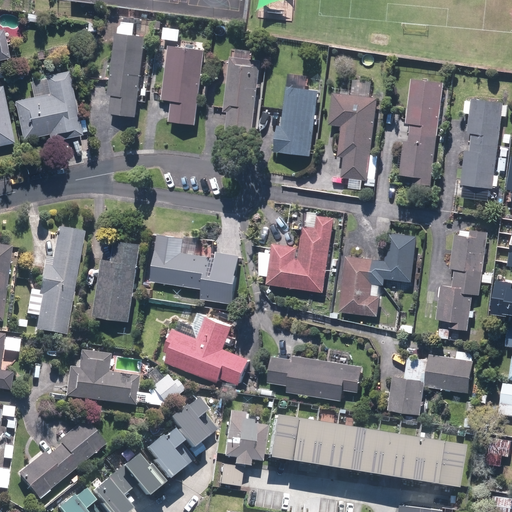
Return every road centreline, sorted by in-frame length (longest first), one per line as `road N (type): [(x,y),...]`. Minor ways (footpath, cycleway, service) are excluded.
road 1 (residential): [(87,176),(120,161),(163,159),(231,168),(251,189)]
road 2 (residential): [(251,189),(236,205),(122,190),(87,176)]
